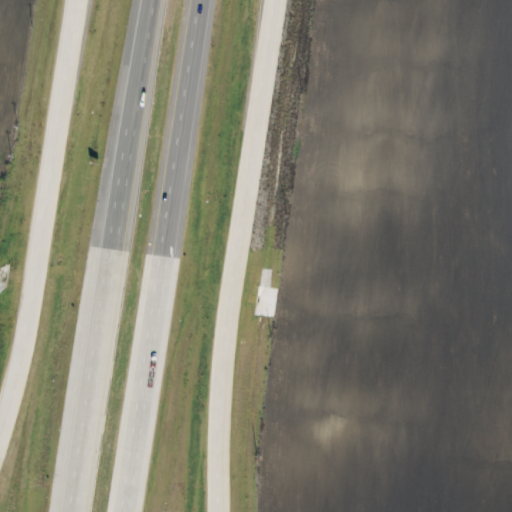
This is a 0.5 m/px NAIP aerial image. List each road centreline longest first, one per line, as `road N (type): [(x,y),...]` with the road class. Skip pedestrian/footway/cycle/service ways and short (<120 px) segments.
road 1 (motorway): [(117,511),(195,0)]
road 2 (tertiary): [(217,511),(216,417),(254,0)]
road 3 (tertiary): [(82,0),(0,452)]
road 4 (motorway): [(154,0),(101,346)]
road 5 (motorway): [(101,346),(75,511)]
